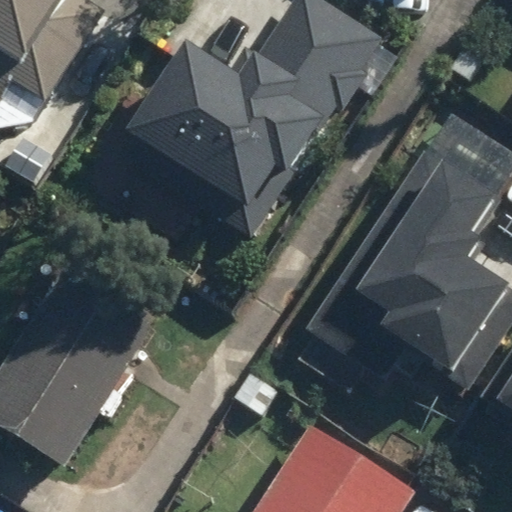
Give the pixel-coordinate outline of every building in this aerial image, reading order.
[(0,0),(0,137),(18,150),(66,82),(59,77),(97,23),(65,0),(0,0)] [(111,156),(164,193),(250,253),(387,54),(308,0),(297,0),(234,92),(181,55),(111,156)] [(378,393),(395,365),(446,397),(505,303),(454,271),(511,178),(511,144),(451,107),(302,345),(378,393)] [(67,269),(0,380),(0,453),(1,452),(60,487),(98,424),(108,430),(137,381),(128,375),(159,324),(67,269)] [(511,358),(473,424),(511,446),(511,358)] [(306,436),(258,511),(405,511),(412,502),(306,436)]
